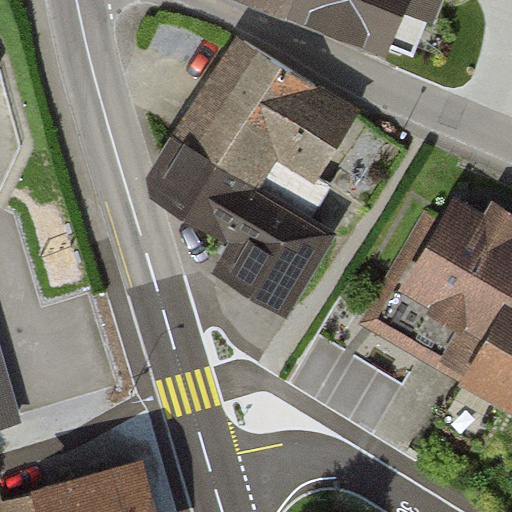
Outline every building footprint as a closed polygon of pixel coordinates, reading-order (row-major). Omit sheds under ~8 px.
[(278,0),(304,10),(307,0),(278,0)] [(442,0),(307,0),(304,10),(421,56),(442,0)] [(250,48),(203,126),(279,172),(293,149),(329,170),(362,115),(250,48)] [(279,172),(203,126),(178,166),(191,204),(250,239),(233,267),(302,309),(347,235),(269,188),(279,172)] [(511,229),(474,208),(407,325),(511,384),(511,229)] [(0,355),(0,423),(18,419),(0,355)] [(151,511),(138,463),(7,499),(11,511),(151,511)]
